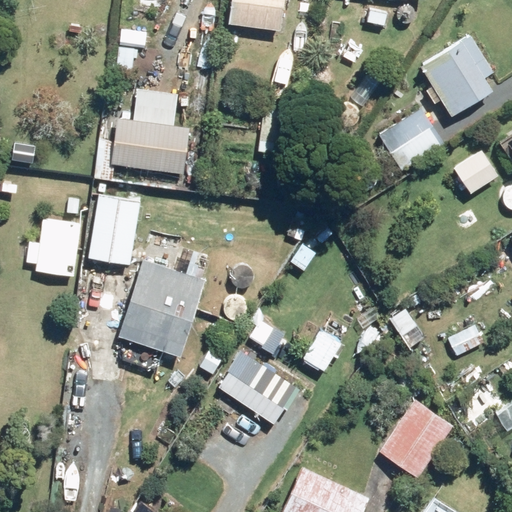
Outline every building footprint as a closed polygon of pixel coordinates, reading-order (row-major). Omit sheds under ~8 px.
[(68,0),(67,12),(89,14),(90,0),(68,0)] [(234,0),(232,24),(281,30),(284,0),(234,0)] [(368,21),(385,25),(389,14),(371,9),(368,21)] [(424,65),(454,114),(493,91),(486,79),(496,72),(474,36),(424,65)] [(118,46),(115,72),(134,74),(137,48),(118,46)] [(423,108),(379,135),(400,170),(444,144),(423,108)] [(263,113),(259,150),(295,154),(299,118),(263,113)] [(190,127),(118,118),(116,140),(101,138),(96,177),(112,179),(114,164),(185,173),(190,127)] [(482,149),(456,166),(472,192),(499,175),(482,149)] [(511,179),(497,191),(511,211),(511,179)] [(100,194),(89,257),(131,264),(137,227),(161,231),(164,216),(140,211),(142,201),(100,194)] [(37,270),(74,275),(82,215),(70,213),(68,222),(44,219),(41,242),(30,240),(28,261),(38,262),(37,270)] [(143,259),(120,335),(183,354),(212,255),(183,247),(177,268),(143,259)] [(444,325),(457,354),(484,341),(471,313),(444,325)] [(306,327),(295,345),(306,352),(303,356),(326,370),(343,342),(338,339),(342,332),(328,324),(324,331),(319,328),(316,333),(306,327)] [(222,385),(277,422),(289,404),(253,380),(264,363),(245,351),(222,385)] [(415,399),(381,452),(418,476),(453,424),(415,399)] [(283,511),(363,511),(370,497),(304,467),(283,511)]
